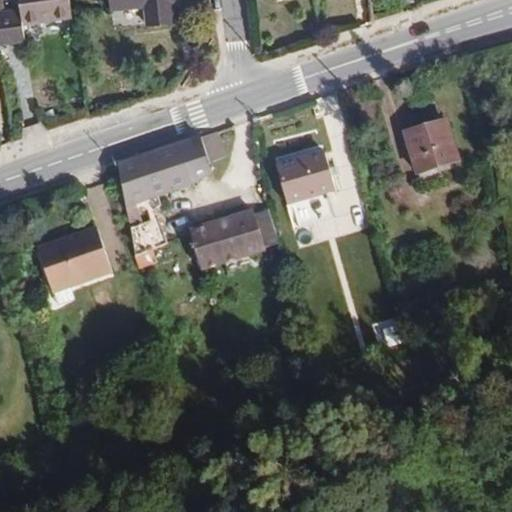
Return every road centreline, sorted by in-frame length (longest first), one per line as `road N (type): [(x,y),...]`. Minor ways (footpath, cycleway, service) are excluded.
road 1 (primary): [(244,94),(511,9)]
road 2 (primary): [(0,179),(244,94)]
